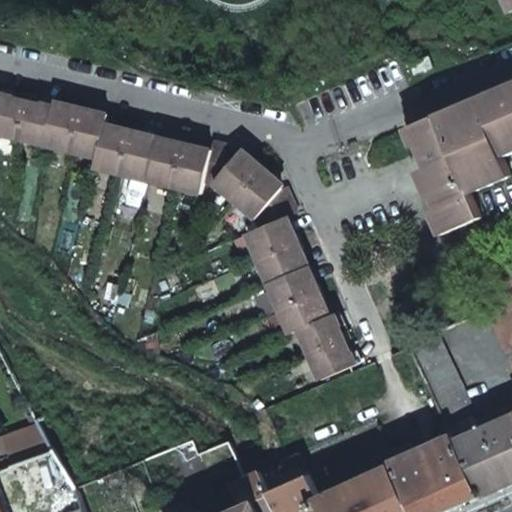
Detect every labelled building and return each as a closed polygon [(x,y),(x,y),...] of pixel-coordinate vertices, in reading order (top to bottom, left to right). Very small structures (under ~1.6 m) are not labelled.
[(511,0),(502,0),(508,12),(511,10),(511,0)] [(414,74),(434,68),(429,57),(410,63),(414,74)] [(511,83),(410,127),(428,167),(422,170),(439,209),(432,212),(442,234),(481,218),(470,193),(511,175),(511,83)] [(0,106),(0,130),(21,135),(32,92),(24,90),(23,95),(4,91),(0,106)] [(47,142),(56,103),(38,99),(39,94),(32,92),(21,135),(47,142)] [(73,148),(83,104),(75,102),(74,108),(56,103),(47,142),(73,148)] [(99,154),(106,125),(109,116),(89,111),(91,106),(83,104),(73,148),(99,154)] [(124,171),(134,127),(127,125),(126,130),(106,125),(99,154),(97,164),(124,171)] [(151,177),(160,138),(141,133),(142,129),(134,127),(124,171),(151,177)] [(177,184),(188,139),(180,138),(179,143),(160,138),(151,177),(177,184)] [(237,199),(267,165),(256,156),(253,160),(235,144),(216,138),(213,151),(206,178),(216,180),(237,199)] [(206,178),(213,151),(194,146),(196,141),(188,139),(177,184),(204,191),(206,178)] [(267,165),(237,199),(258,218),(262,227),(286,217),(299,212),(292,195),(274,179),(278,174),(267,165)] [(286,217),(262,227),(250,233),(260,258),(301,241),(298,234),(294,236),(286,217)] [(301,241),(260,258),(270,283),(306,267),(299,251),(305,248),(301,241)] [(511,255),(497,266),(490,270),(504,301),(487,309),(511,364),(511,255)] [(306,267),(270,283),(281,308),(322,291),(319,284),(314,286),(306,267)] [(322,291),(281,308),(291,333),(300,330),(328,318),(320,301),(326,299),(322,291)] [(328,318),(300,330),(311,355),(352,338),(349,330),(345,332),(337,314),(328,318)] [(511,415),(483,429),(439,330),(410,343),(436,401),(452,435),(480,498),(511,483),(511,415)] [(352,338),(311,355),(322,380),(358,365),(350,347),(355,345),(352,338)] [(15,466),(55,451),(40,425),(0,439),(0,459),(11,455),(15,466)] [(447,511),(480,498),(452,435),(406,456),(391,462),(391,465),(392,464),(413,511),(447,511)] [(78,492),(55,451),(15,466),(0,471),(0,485),(8,511),(37,511),(54,506),(79,497),(78,492)] [(0,471),(15,466),(11,455),(0,459),(0,471)] [(318,497),(299,455),(259,472),(276,511),(302,511),(315,507),(312,500),(318,497)] [(413,511),(392,464),(391,465),(318,497),(312,500),(315,507),(317,511),(413,511)] [(276,511),(259,472),(233,483),(244,506),(231,511),(195,511),(196,511),(195,511),(187,511),(183,501),(162,509),(163,511),(276,511)] [(8,511),(0,485),(0,511),(8,511)]
